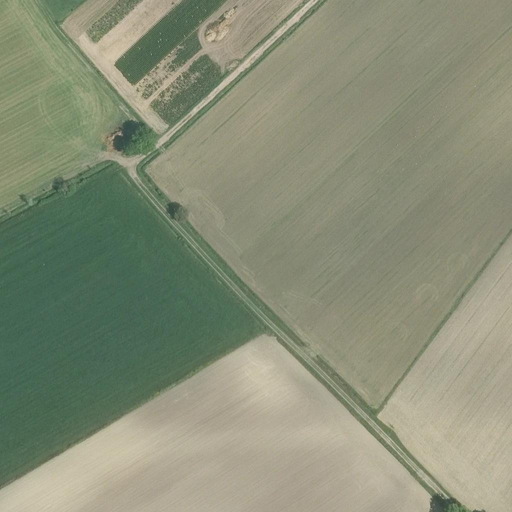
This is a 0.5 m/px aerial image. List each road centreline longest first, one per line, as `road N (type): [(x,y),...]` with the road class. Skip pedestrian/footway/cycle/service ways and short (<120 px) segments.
road 1 (track): [(458,511),(119,164)]
road 2 (track): [(119,164),(131,162),(310,0)]
